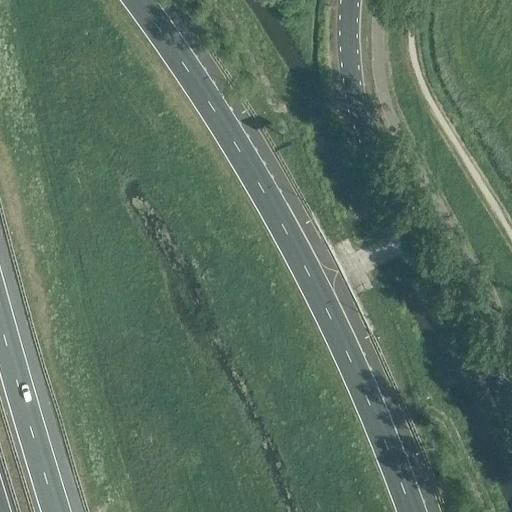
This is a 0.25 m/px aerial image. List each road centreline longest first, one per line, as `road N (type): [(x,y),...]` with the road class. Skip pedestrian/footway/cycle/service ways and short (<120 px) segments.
road 1 (motorway): [(419,511),(384,415),(277,195),(199,66),(148,0)]
road 2 (tertiary): [(511,409),(372,150),(352,90),(349,0)]
road 3 (unknown): [(511,234),(424,91),(410,44),(414,0)]
road 4 (motorway): [(54,511),(0,316)]
